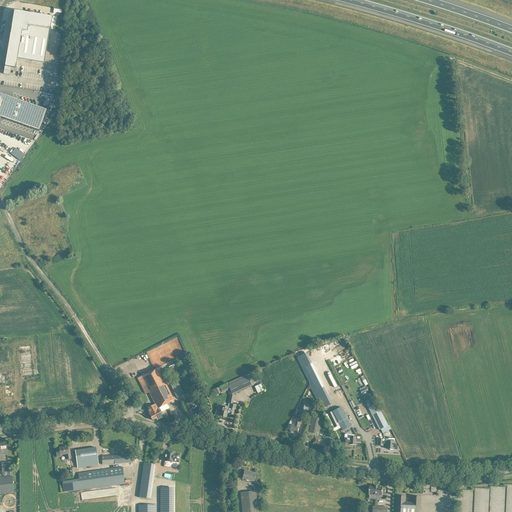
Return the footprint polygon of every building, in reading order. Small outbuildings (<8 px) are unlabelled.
[(14,11),(7,50),(5,67),(16,69),(17,59),(44,63),(52,17),(14,11)] [(0,119),(1,117),(39,131),(47,110),(0,93),(0,119)] [(31,345),(18,346),(21,377),(34,376),(31,345)] [(0,363),(13,363),(13,347),(0,347),(0,363)] [(297,358),(302,368),(310,364),(305,354),(297,358)] [(305,367),(302,368),(310,384),(322,408),(330,404),(318,380),(313,383),(305,367)] [(141,376),(149,393),(166,385),(158,368),(141,376)] [(0,388),(4,389),(5,400),(14,400),(14,373),(0,372),(0,388)] [(252,386),(248,377),(247,375),(229,383),(230,385),(228,386),(230,390),(232,395),(234,394),(252,386)] [(254,387),(257,393),(264,390),(261,384),(254,387)] [(149,393),(155,405),(157,409),(160,408),(174,400),(166,385),(149,393)] [(363,397),(368,407),(377,403),(372,392),(363,397)] [(299,413),(307,415),(309,405),(301,403),(299,413)] [(228,407),(221,405),(219,405),(218,405),(217,406),(217,407),(216,411),(215,415),(219,415),(219,416),(226,417),(227,414),(233,415),(234,409),(236,409),(236,405),(232,404),(231,404),(230,408),(230,410),(228,409),(228,407)] [(152,420),(156,418),(152,411),(157,409),(155,405),(147,409),(150,414),(149,415),(150,418),(151,418),(152,420)] [(347,419),(341,407),(333,411),(334,413),(343,431),(352,426),(348,418),(347,419)] [(152,411),(156,418),(157,420),(162,418),(160,413),(162,412),(160,408),(157,409),(152,411)] [(380,409),(371,413),(380,430),(381,429),(383,433),(391,429),(389,424),(388,425),(380,409)] [(328,415),(335,428),(340,425),(334,413),(333,414),(333,412),(328,415)] [(313,416),(304,434),(309,435),(309,434),(315,435),(315,434),(318,434),(322,418),(313,416)] [(290,421),(286,430),(291,431),(291,432),(292,432),(291,433),(294,433),(295,432),(298,433),(299,428),(300,423),(297,422),(290,421)] [(345,443),(347,443),(350,444),(356,445),(357,442),(361,442),(361,438),(352,437),(352,435),(351,434),(346,433),(345,434),(344,439),(346,439),(345,443)] [(317,437),(318,434),(315,434),(315,435),(313,444),(333,448),(334,443),(335,440),(317,437)] [(379,441),(379,446),(383,446),(383,445),(387,445),(387,449),(394,449),(397,449),(398,445),(395,444),(395,442),(395,439),(389,438),(388,439),(388,441),(383,441),(383,439),(379,439),(379,441)] [(56,449),(56,454),(57,457),(60,457),(60,455),(66,454),(66,459),(71,459),(70,449),(68,450),(67,447),(59,448),(59,449),(56,449)] [(74,450),(75,457),(77,468),(98,465),(96,448),(74,450)] [(164,461),(169,462),(173,462),(179,462),(180,454),(175,453),(175,452),(166,451),(164,461)] [(102,456),(102,465),(132,463),(132,454),(102,456)] [(1,462),(2,471),(11,470),(10,461),(1,462)] [(138,497),(150,499),(155,465),(143,463),(138,497)] [(62,481),(63,492),(125,484),(122,467),(78,473),(78,479),(62,481)] [(244,471),(243,475),(243,478),(246,478),(246,480),(254,481),(255,473),(248,472),(248,471),(244,471)] [(0,476),(0,493),(14,492),(12,476),(0,476)] [(382,494),(383,487),(378,487),(378,486),(374,486),(375,486),(369,486),(369,495),(375,495),(374,497),(374,499),(381,499),(375,499),(375,498),(381,498),(381,495),(381,493),(382,494)] [(172,511),(173,488),(160,488),(159,511),(172,511)] [(240,493),(242,511),(258,511),(256,492),(240,493)] [(405,502),(406,496),(398,496),(397,508),(399,508),(398,511),(418,511),(419,509),(420,509),(421,497),(413,497),(413,503),(405,502)]
